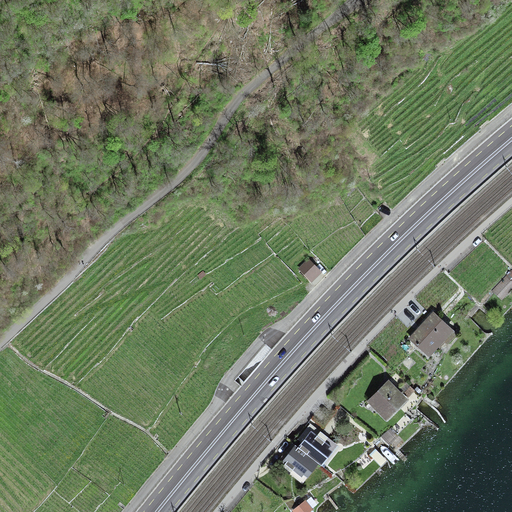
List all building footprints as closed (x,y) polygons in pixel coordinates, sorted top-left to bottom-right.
[(310,279),(318,270),(308,260),(300,269),(310,279)] [(505,277),(494,289),(497,291),(497,294),(499,296),(503,297),(505,294),(505,291),(511,284),(505,277)] [(435,313),(410,338),(424,352),(433,343),(435,346),(443,339),(447,343),(456,334),(435,313)] [(234,393),(239,386),(234,381),(229,388),(234,393)] [(371,401),(386,416),(403,399),(388,384),(371,401)] [(311,430),(298,447),(315,460),(317,462),(330,446),(311,430)] [(298,447),(295,445),(282,461),(301,477),(315,460),(298,447)] [(293,511),(308,511),(311,510),(305,502),(293,511)]
